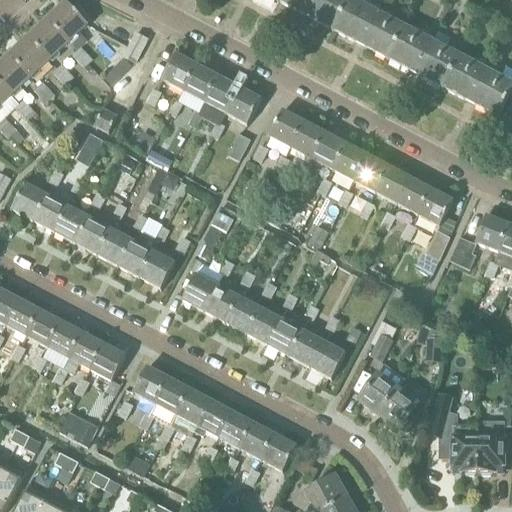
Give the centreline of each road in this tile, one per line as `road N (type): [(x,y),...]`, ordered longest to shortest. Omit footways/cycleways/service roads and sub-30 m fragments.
road 1 (residential): [(394,511),(366,459),(0,265)]
road 2 (residential): [(131,0),(511,194)]
